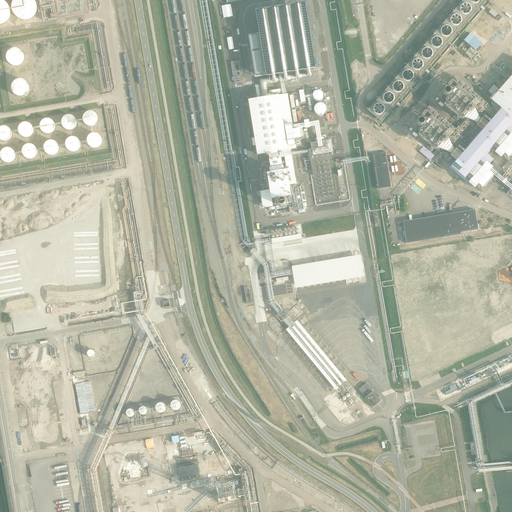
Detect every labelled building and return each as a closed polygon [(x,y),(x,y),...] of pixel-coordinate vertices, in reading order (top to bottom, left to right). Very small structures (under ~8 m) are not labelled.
[(0,0),(0,25),(6,23),(10,17),(10,10),(7,4),(2,1),(0,0)] [(15,0),(13,4),(12,11),(14,17),(20,21),(28,22),(33,19),(37,13),(38,6),(35,0),(34,0),(15,0)] [(39,0),(42,20),(52,18),(52,19),(52,20),(58,19),(58,18),(58,17),(87,12),(84,0),(39,0)] [(468,0),(370,114),(382,124),(488,0),(468,0)] [(223,17),(233,16),(232,4),(222,5),(223,17)] [(305,5),(255,13),(266,86),(316,78),(305,5)] [(465,45),(476,54),(482,47),(471,38),(465,45)] [(10,56),(11,62),(14,65),(18,67),(23,66),(27,62),(28,57),(27,53),(23,49),(18,49),(13,51),(10,56)] [(239,61),(230,62),(234,83),(243,81),(239,61)] [(501,109),(449,169),(463,181),(511,123),(511,75),(491,100),(501,109)] [(15,86),(16,92),(19,96),(23,97),(28,97),(32,92),(33,87),(32,83),(28,80),(23,79),(18,81),(15,86)] [(314,100),(323,99),(322,90),(313,91),(314,100)] [(261,154),(288,150),(279,95),(253,99),(249,100),(257,155),(261,154)] [(323,116),(328,107),(318,102),(313,111),(323,116)] [(84,113),(83,119),(88,125),(94,125),(99,120),(98,114),(94,110),(88,110),(84,113)] [(63,117),(61,123),(66,128),(72,129),(77,123),(76,117),(72,114),(66,114),(63,117)] [(41,121),(39,127),(44,132),(50,133),(55,128),(55,121),(50,118),(45,118),(41,121)] [(18,126),(17,132),(21,138),(27,138),(32,133),(32,127),(28,123),(22,123),(18,126)] [(0,125),(0,138),(1,139),(7,140),(12,134),(11,128),(7,125),(1,124),(0,125)] [(88,135),(87,141),(91,146),(98,147),(103,141),(102,135),(98,132),(92,131),(88,135)] [(67,139),(66,145),(70,150),(77,151),(81,145),(81,139),(77,136),(71,136),(67,139)] [(45,142),(44,148),(48,153),(54,154),(59,148),(59,142),(54,139),(49,139),(45,142)] [(23,146),(22,151),(26,157),(33,157),(38,152),(37,146),(33,142),(27,142),(23,146)] [(505,143),(496,152),(500,156),(495,161),(502,167),(505,163),(509,167),(511,163),(511,142),(509,146),(505,143)] [(1,150),(0,154),(0,155),(4,161),(11,161),(16,156),(15,150),(11,146),(5,146),(1,150)] [(435,156),(424,146),(420,151),(430,161),(435,156)] [(385,152),(373,154),(378,189),(391,187),(385,152)] [(479,172),(470,182),(474,185),(469,190),(476,196),(479,193),(483,196),(494,183),(490,180),(494,176),(487,170),(482,175),(479,172)] [(476,210),(404,222),(408,244),(463,236),(462,233),(479,231),(476,210)] [(247,287),(244,288),(246,304),(252,303),(250,290),(248,291),(247,287)] [(286,331),(336,392),(348,382),(297,322),(286,331)] [(95,351),(94,350),(92,350),(91,350),(90,351),(89,352),(88,353),(88,354),(88,356),(89,357),(90,358),(91,358),(93,358),(94,358),(95,357),(96,356),(96,355),(96,353),(96,352),(95,351)] [(358,390),(373,407),(381,401),(366,383),(358,390)] [(450,387),(451,389),(446,391),(448,395),(459,388),(456,383),(450,387)] [(171,403),(172,405),(174,407),(176,407),(178,407),(180,405),(181,403),(181,401),(180,399),(179,398),(177,397),(175,397),(173,398),(172,400),(171,403)] [(157,406),(158,408),(160,410),(162,410),(164,409),(166,407),(167,405),(166,403),(165,402),(164,400),(161,400),(159,400),(158,402),(157,404),(157,406)] [(51,415),(40,417),(45,443),(56,441),(51,415)] [(35,418),(24,420),(29,446),(40,444),(35,418)] [(202,440),(202,442),(206,442),(204,432),(197,433),(197,441),(202,440)] [(198,465),(178,468),(180,478),(200,474),(198,465)]
